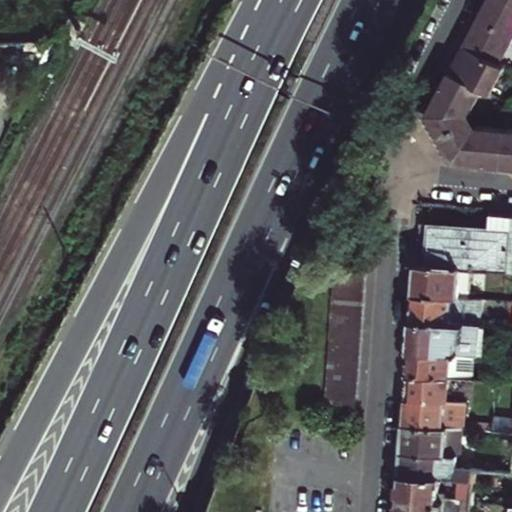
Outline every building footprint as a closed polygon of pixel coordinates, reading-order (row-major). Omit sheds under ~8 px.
[(511,0),(486,0),(477,18),(468,35),(450,69),(438,92),(433,100),(429,109),(451,150),(456,160),(475,162),(492,164),(511,165),(511,126),(486,123),(482,125),(476,112),(478,110),(491,87),(494,82),(500,85),(511,62),(511,56),(508,54),(511,46),(511,0)] [(418,262),(464,266),(511,269),(511,214),(492,212),(491,227),(429,222),(422,221),(420,235),(419,255),(418,262)] [(338,233),(337,248),(369,250),(370,235),(338,233)] [(369,250),(337,248),(336,257),(368,259),(369,250)] [(366,287),(368,259),(336,257),(334,285),(366,287)] [(417,275),(416,291),(469,296),(471,279),(463,278),(464,266),(418,262),(417,275)] [(366,287),(334,285),(332,311),(364,313),(365,300),(366,287)] [(414,317),(454,320),(455,309),(478,311),(479,304),(483,304),(484,297),(469,296),(416,291),(415,305),(414,317)] [(364,313),(332,311),(325,406),(356,408),(360,365),(364,313)] [(484,323),(454,320),(414,317),(413,331),(411,347),(453,351),(481,353),(484,323)] [(453,351),(411,347),(411,360),(410,372),(474,378),(475,369),(452,366),(453,351)] [(511,380),(474,378),(410,372),(408,381),(406,410),(405,422),(457,426),(494,430),(511,431),(511,380)] [(475,479),(476,468),(459,466),(460,454),(448,453),(450,433),(457,433),(457,426),(405,422),(403,455),(401,472),(448,476),(466,478),(475,479)] [(511,431),(494,430),(491,469),(511,470),(511,431)] [(448,476),(401,472),(400,490),(398,511),(406,511),(472,511),(475,479),(466,478),(464,498),(452,497),(452,492),(447,492),(448,476)]
